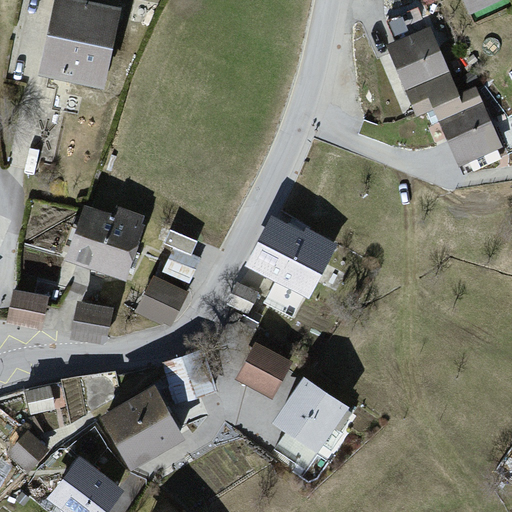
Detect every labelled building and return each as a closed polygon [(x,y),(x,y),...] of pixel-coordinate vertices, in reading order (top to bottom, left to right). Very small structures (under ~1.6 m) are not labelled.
[(96,0),(49,0),(35,73),(103,86),(119,4),(96,0)] [(463,0),(469,15),(509,0),(463,0)] [(431,26),(385,45),(415,116),(432,108),(455,161),(502,141),(482,96),(464,103),(431,26)] [(148,225),(84,201),(64,256),(128,279),(148,225)] [(331,238),(270,208),(243,262),(304,293),(331,238)] [(169,241),(136,310),(172,328),(206,259),(169,241)] [(56,292),(16,284),(9,318),(49,326),(56,292)] [(115,306),(76,299),(70,335),(109,342),(115,306)] [(179,399),(210,390),(196,344),(165,354),(179,399)] [(296,366),(254,345),(236,380),(279,402),(296,366)] [(321,453),(352,407),(303,374),(272,420),(321,453)] [(159,378),(101,415),(137,471),(194,434),(159,378)] [(54,382),(31,383),(32,410),(56,409),(54,382)] [(0,442),(0,459),(3,455),(33,475),(54,445),(24,424),(7,447),(0,442)] [(107,511),(125,487),(79,456),(52,495),(76,511),(107,511)]
